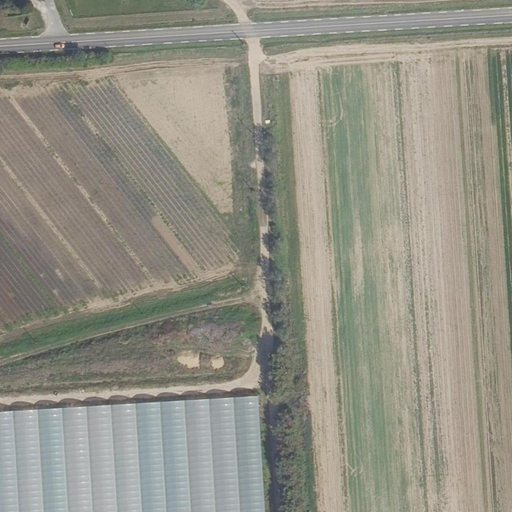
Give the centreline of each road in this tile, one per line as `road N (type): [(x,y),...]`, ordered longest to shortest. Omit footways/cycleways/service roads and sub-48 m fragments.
road 1 (tertiary): [(0,46),(511,15)]
road 2 (track): [(278,511),(246,31)]
road 3 (track): [(263,295),(0,363)]
